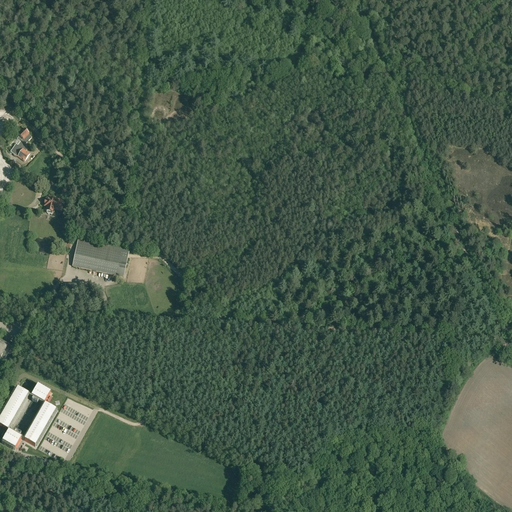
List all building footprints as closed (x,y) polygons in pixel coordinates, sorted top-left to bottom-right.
[(21,130),(22,132),(18,136),(20,137),(17,140),(20,143),(18,146),(16,145),(10,153),(17,158),(17,157),(25,162),(30,155),(26,152),(27,150),(27,145),(25,145),(31,139),(31,138),(29,136),(30,135),(24,130),(22,129),(21,130)] [(46,200),(45,207),(47,207),(46,212),(48,212),(47,214),(52,215),(52,213),(54,213),(55,209),(62,211),(63,204),(63,201),(55,199),(55,200),(47,199),(46,200)] [(78,241),(72,267),(124,278),(129,252),(78,241)] [(0,369),(1,370),(13,349),(9,346),(4,344),(1,342),(0,341),(0,369)] [(37,387),(31,397),(44,405),(50,394),(37,387)] [(18,390),(0,420),(0,427),(8,432),(28,396),(18,390)] [(56,411),(45,405),(44,405),(31,397),(28,396),(8,432),(21,440),(25,441),(35,448),(56,411)] [(8,432),(2,443),(15,450),(21,440),(8,432)]
